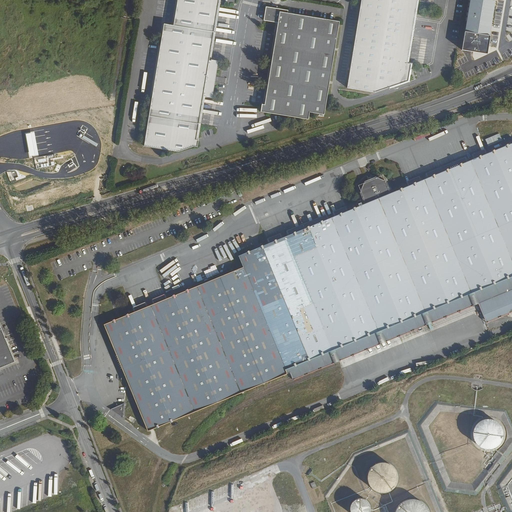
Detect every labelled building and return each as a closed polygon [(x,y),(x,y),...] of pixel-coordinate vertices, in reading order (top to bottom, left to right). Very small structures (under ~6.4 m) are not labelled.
[(175,0),(170,28),(168,27),(160,26),(158,38),(157,47),(151,80),(138,147),(174,154),(190,149),(192,149),(193,143),(191,142),(199,98),(207,100),(213,64),(205,62),(216,0),(175,0)] [(363,0),(348,87),(375,91),(402,83),(409,80),(412,63),(409,62),(419,0),(363,0)] [(471,0),(467,31),(464,49),(490,52),(490,47),(493,32),(492,32),(496,0),(471,0)] [(262,23),(271,24),(274,11),(264,10),(262,23)] [(274,11),(271,24),(275,25),(261,107),(259,107),(258,114),(306,122),(307,115),(321,118),(337,25),(286,16),(286,13),(274,11)] [(35,131),(25,133),(29,158),(39,156),(35,131)] [(246,268),(169,300),(155,306),(150,308),(136,314),(106,326),(151,432),(289,375),(288,371),(291,370),(414,320),(475,294),(511,279),(511,146),(489,156),(475,162),(469,164),(428,181),(423,183),(410,188),(393,195),(389,184),(378,179),(366,184),(363,194),(366,206),(350,213),(337,218),(331,221),(291,237),(284,240),(271,245),(242,258),(246,268)] [(473,157),(475,162),(489,156),(487,151),(473,157)] [(427,176),(428,181),(469,164),(468,159),(427,176)] [(408,184),(410,188),(423,183),(422,178),(408,184)] [(335,213),(337,218),(350,213),(348,208),(335,213)] [(290,233),(291,237),(331,221),(329,216),(290,233)] [(270,241),(271,245),(284,240),(283,235),(270,241)] [(511,279),(475,294),(479,305),(487,325),(511,315),(511,279)] [(414,320),(291,370),(295,381),(367,351),(479,305),(475,294),(414,320)] [(155,306),(169,300),(167,296),(154,301),(155,306)] [(136,314),(150,308),(148,303),(135,309),(136,314)] [(0,368),(18,362),(0,318),(0,368)] [(495,422),(492,420),(490,420),(489,420),(486,420),(483,420),(480,422),(477,424),(476,425),(474,427),(473,430),(472,434),(472,437),(473,440),(475,443),(477,445),(479,447),(481,448),(484,449),(487,450),(490,449),(493,449),(494,448),(496,447),(498,445),(500,442),(502,440),(502,436),(502,435),(502,432),(501,429),(500,426),(497,424),(495,422)] [(390,464),(388,463),(387,463),(384,462),(381,462),(378,463),(376,464),(373,466),(371,468),(369,471),(368,473),(368,476),(368,478),(369,482),(370,485),(371,487),(373,489),(376,491),(379,492),(382,493),(384,493),(387,492),(391,491),(393,489),(395,487),(397,485),(398,483),(398,480),(399,477),(398,475),(397,471),(395,468),(393,465),(390,464)] [(364,499),(363,498),(362,498),(359,498),(358,498),(356,499),(354,500),(352,502),(351,504),(350,507),(350,509),(350,511),(370,511),(371,511),(371,510),(371,507),(370,505),(369,503),(368,501),(366,500),(364,499)] [(425,502),(422,500),(421,500),(417,498),(414,498),(413,498),(409,498),(406,499),(403,501),(400,503),(398,505),(396,508),(396,509),(394,511),(430,511),(431,511),(430,509),(429,507),(427,504),(425,502)]
